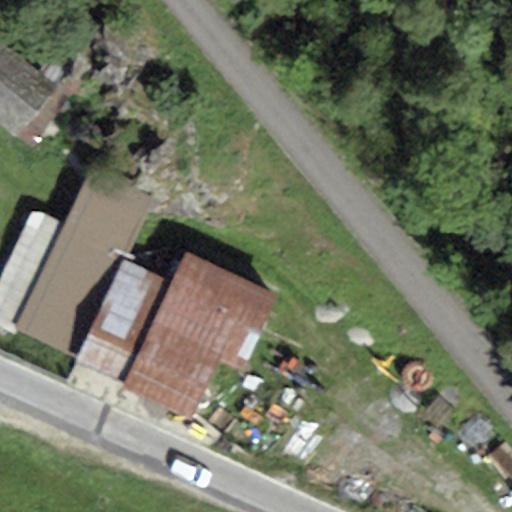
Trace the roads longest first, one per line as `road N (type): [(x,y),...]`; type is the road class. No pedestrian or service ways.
road 1 (unclassified): [(511,405),(184,0)]
road 2 (unclassified): [(295,511),(0,377)]
